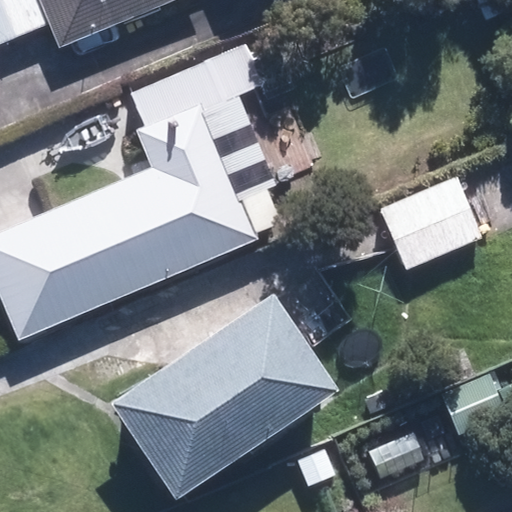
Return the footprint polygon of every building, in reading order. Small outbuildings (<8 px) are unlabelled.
[(0,0),(0,13),(11,40),(48,24),(59,50),(177,0),(0,0)] [(511,0),(479,0),(484,11),(511,1),(511,0)] [(0,43),(11,40),(0,13),(0,43)] [(329,19),(298,31),(309,60),(340,48),(329,19)] [(160,157),(0,226),(0,275),(23,329),(289,213),(274,179),(282,176),(244,89),(269,78),(250,34),(130,87),(160,157)] [(511,162),(481,173),(502,234),(511,230),(511,162)] [(462,166),(382,198),(408,263),(488,231),(462,166)] [(278,274),(118,382),(188,485),(348,377),(278,274)] [(511,382),(500,358),(442,385),(464,432),(511,408),(511,382)]
